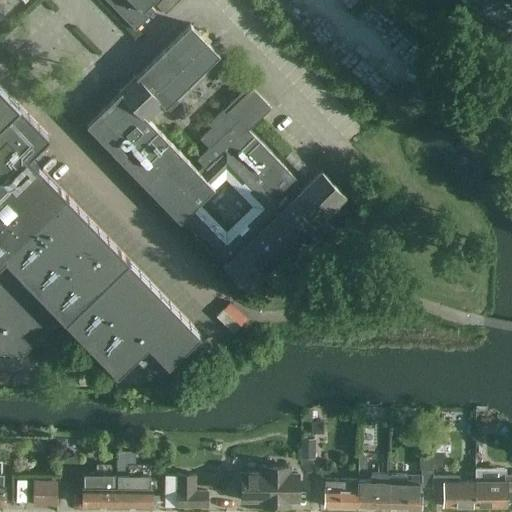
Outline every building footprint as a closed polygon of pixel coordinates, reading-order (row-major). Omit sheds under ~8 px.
[(107,0),(135,28),(154,9),(148,3),(150,0),(107,0)] [(160,0),(156,5),(164,14),(178,0),(160,0)] [(328,212),(345,195),(321,170),(301,190),(294,183),(297,180),(248,129),(270,108),(251,88),(225,113),(221,110),(207,124),(208,125),(209,124),(211,127),(199,138),(208,148),(197,159),(203,165),(197,170),(146,118),(161,103),(164,107),(174,97),(179,101),(213,68),(209,63),(219,54),(190,24),(135,76),(134,75),(119,89),(120,91),(86,124),(180,221),(182,218),(195,232),(193,235),(210,252),(212,249),(226,263),(223,266),(247,291),(264,274),(264,273),(278,260),(314,225),(327,211),(328,212)] [(0,353),(24,353),(31,346),(61,317),(116,374),(147,344),(167,365),(200,333),(28,156),(49,136),(0,85),(0,353)] [(261,472),(243,472),(241,472),(241,500),(261,500),(261,506),(289,506),(289,500),(297,500),(297,472),(289,472),(289,466),(261,466),(261,472)] [(421,470),(421,475),(407,474),(407,479),(403,479),(403,474),(389,474),(389,478),(388,508),(420,508),(421,486),(432,487),(432,475),(432,470),(421,470)] [(116,506),(116,475),(111,475),(111,473),(83,473),(83,487),(82,487),(82,505),(116,506)] [(149,473),(116,473),(116,475),(116,506),(151,506),(151,487),(149,487),(149,473)] [(177,474),(176,506),(206,506),(207,490),(195,490),(195,474),(177,474)] [(503,480),(475,481),(474,506),(506,506),(506,491),(511,491),(511,474),(503,474),(503,480)] [(474,506),(475,481),(456,481),(456,475),(432,475),(432,487),(432,489),(443,489),(443,506),(474,506)] [(356,507),(357,478),(324,477),(323,506),(356,507)] [(389,478),(357,478),(356,507),(388,508),(389,478)] [(56,481),(34,481),(34,505),(56,505),(56,481)]
